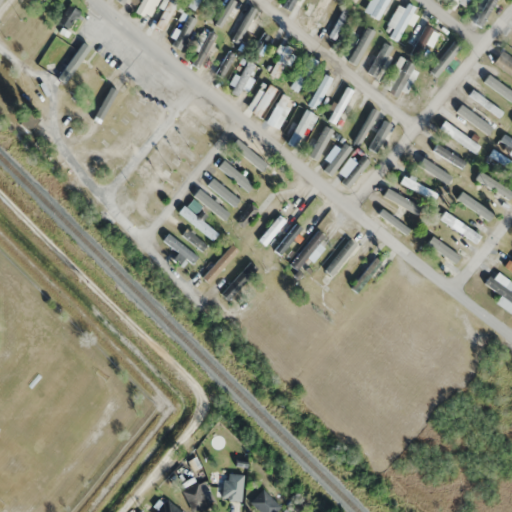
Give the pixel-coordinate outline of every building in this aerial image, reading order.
[(146,19),(156,0),(141,0),(134,13),(146,19)] [(178,4),(170,0),(165,0),(150,24),(162,31),(178,4)] [(193,12),(200,0),(190,0),(186,7),(193,12)] [(369,0),(363,11),(378,20),(389,0),(369,0)] [(464,8),(469,0),(452,0),(453,0),(464,8)] [(414,11),(399,3),(384,33),(399,40),(414,11)] [(66,29),(79,14),(69,5),(56,20),(66,29)] [(348,13),(336,10),(327,40),(340,43),(348,13)] [(236,43),(243,44),(245,32),(252,33),(255,14),(240,12),(236,43)] [(403,42),(418,55),(436,36),(421,22),(403,42)] [(366,57),(379,32),(363,24),(350,49),(366,57)] [(207,38),(199,36),(193,59),(201,62),(207,38)] [(393,48),(382,42),(365,73),(380,81),(392,59),(388,56),(393,48)] [(279,79),(293,50),(281,44),(266,73),(279,79)] [(511,61),(500,53),(492,63),(511,78),(511,61)] [(316,62),(308,57),(290,88),(297,92),(316,62)] [(397,100),(418,68),(401,57),(381,89),(397,100)] [(249,78),(254,65),(243,60),(237,75),(234,74),(226,92),(237,96),(240,89),(248,93),(253,80),(249,78)] [(306,104),(316,110),(332,80),(322,74),(306,104)] [(327,121),(336,126),(353,91),(345,87),(327,121)] [(299,151),(317,117),(304,109),(285,143),(299,151)] [(40,121),(29,112),(19,125),(30,133),(40,121)] [(367,116),(359,112),(348,136),(356,139),(367,116)] [(439,128),(474,154),(479,147),(444,121),(439,128)] [(233,148),(278,185),(283,179),(262,162),(270,153),(245,133),(233,148)] [(498,143),(511,153),(511,139),(505,134),(498,143)] [(511,162),(493,151),(489,157),(511,170),(511,162)] [(247,191),(252,186),(225,160),(220,165),(247,191)] [(452,177),(419,160),(415,167),(448,184),(452,177)] [(399,183),(432,201),(436,195),(403,176),(399,183)] [(232,217),(198,188),(191,196),(224,225),(232,217)] [(382,197),(420,216),(424,209),(386,190),(382,197)] [(264,247),(285,222),(278,216),(257,240),(264,247)] [(450,222),(441,216),(436,224),(444,230),(450,222)] [(181,236),(202,251),(206,245),(186,230),(181,236)] [(323,249),(317,245),(324,237),(316,231),(289,264),(297,270),(305,260),(310,265),(323,249)] [(355,246),(348,241),(328,267),(335,272),(355,246)] [(440,263),(451,271),(459,261),(448,253),(440,263)] [(362,287),(370,277),(375,281),(384,269),(372,259),(355,281),(362,287)] [(493,279),(509,290),(511,285),(511,284),(497,273),(493,279)] [(244,476),(226,473),(221,500),(239,503),(244,476)] [(186,510),(209,510),(209,486),(186,486),(186,510)]
